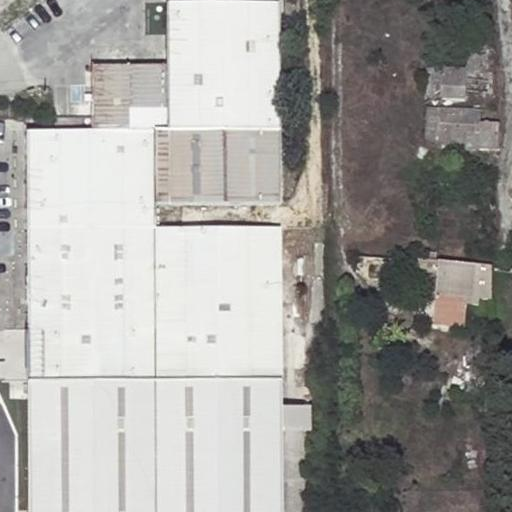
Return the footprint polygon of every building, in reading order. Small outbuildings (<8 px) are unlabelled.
[(93,62),(93,129),(188,128),(283,129),(279,3),(171,3),(171,60),(93,62)] [(431,97),(433,66),(417,65),(415,96),(431,97)] [(456,68),(433,66),(431,97),(454,99),(456,68)] [(488,95),(488,74),(465,72),(465,94),(488,95)] [(488,148),(488,119),(473,119),(473,106),(430,107),(432,142),(452,142),(463,142),(472,142),(473,149),(488,148)] [(28,132),(30,371),(283,367),(284,228),(191,228),(191,202),(283,203),(283,129),(188,128),(93,129),(28,132)] [(489,288),(491,267),(433,262),(433,288),(433,318),(464,318),(464,294),(476,294),(476,288),(489,288)] [(283,367),(30,371),(31,511),(281,511),(283,435),(283,410),(283,367)] [(311,435),(311,409),(295,410),(283,410),(283,435),(294,435),(311,435)]
